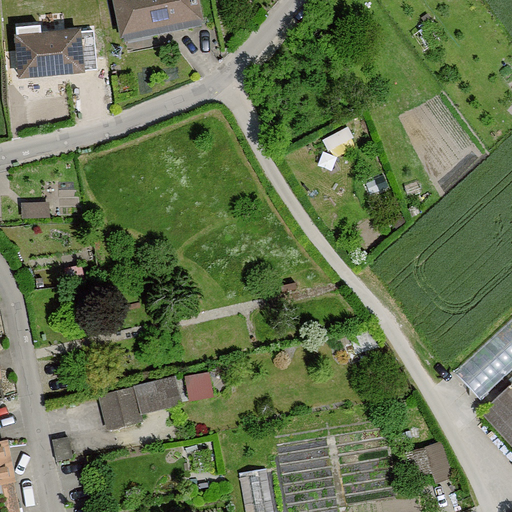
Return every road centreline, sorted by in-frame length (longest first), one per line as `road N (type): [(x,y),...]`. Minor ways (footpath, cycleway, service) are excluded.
road 1 (unclassified): [(224,81),(310,230),(390,324),(463,442),(490,511)]
road 2 (residential): [(55,511),(0,269)]
road 3 (residential): [(0,159),(67,143),(224,81)]
